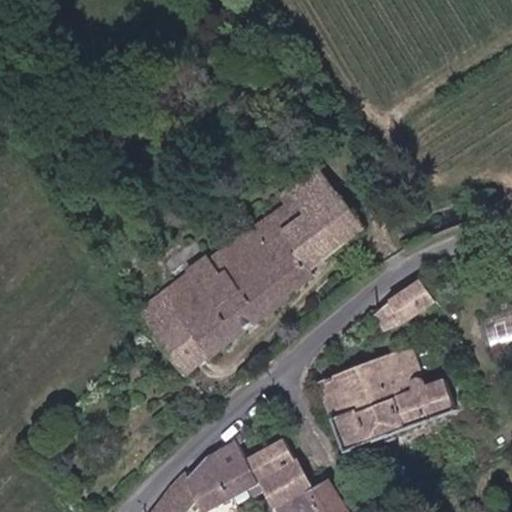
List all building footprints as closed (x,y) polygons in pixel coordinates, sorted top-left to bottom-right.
[(334,194),(315,170),(287,191),(305,215),(334,194)] [(133,316),(143,329),(184,378),(210,358),(212,359),(287,298),(286,296),(312,275),(308,270),(361,227),(334,194),(305,215),(287,191),(276,200),(281,208),(205,263),(203,261),(181,277),(184,280),(137,314),(133,316)] [(401,294),(387,304),(375,316),(385,333),(405,326),(436,306),(420,282),(401,294)] [(332,383),(358,451),(467,410),(454,378),(436,385),(422,348),(332,383)] [(296,440),(260,458),(291,510),(326,488),(296,440)] [(291,511),(291,510),(260,458),(250,442),(221,457),(200,479),(212,498),(219,511),(242,500),(248,511),(291,511)] [(184,486),(166,511),(199,511),(212,498),(200,479),(195,473),(184,486)] [(363,511),(342,478),(326,488),(291,510),(291,511),(363,511)]
